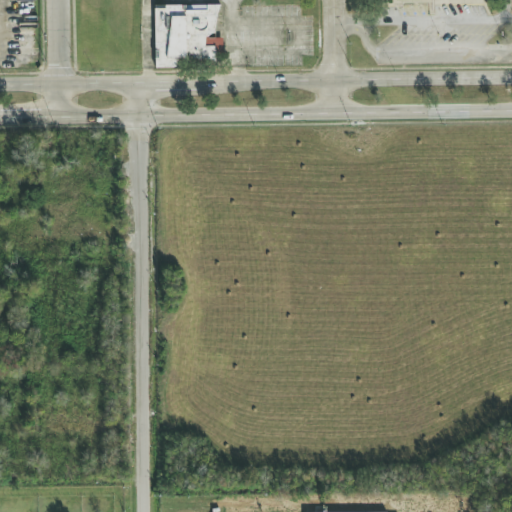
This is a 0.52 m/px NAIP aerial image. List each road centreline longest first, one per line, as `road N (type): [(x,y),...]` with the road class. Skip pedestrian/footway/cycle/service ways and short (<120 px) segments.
road 1 (secondary): [(55,116),(511,109)]
road 2 (residential): [(144,511),(135,83)]
road 3 (secondary): [(511,78),(201,82)]
road 4 (secondary): [(135,83),(0,85)]
